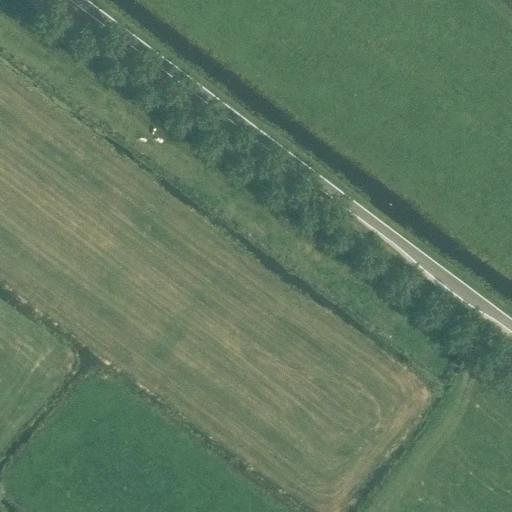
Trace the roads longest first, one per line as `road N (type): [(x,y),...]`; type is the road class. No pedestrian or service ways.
road 1 (unclassified): [(511,315),(90,0)]
road 2 (track): [(388,511),(476,400),(468,371),(511,316)]
